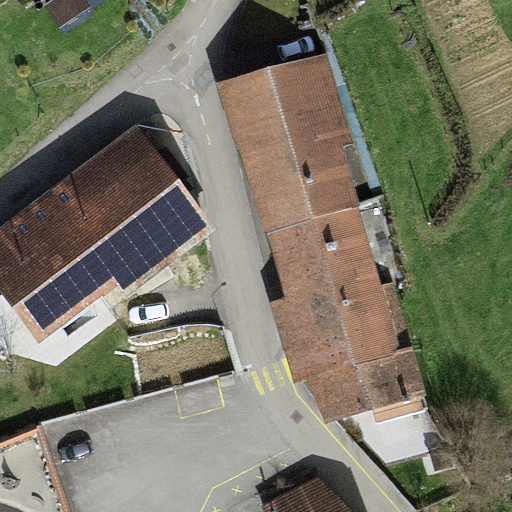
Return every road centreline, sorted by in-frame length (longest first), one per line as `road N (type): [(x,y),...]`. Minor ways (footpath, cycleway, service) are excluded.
road 1 (residential): [(367,511),(273,414),(193,106),(198,48)]
road 2 (residential): [(0,201),(122,98),(198,48)]
